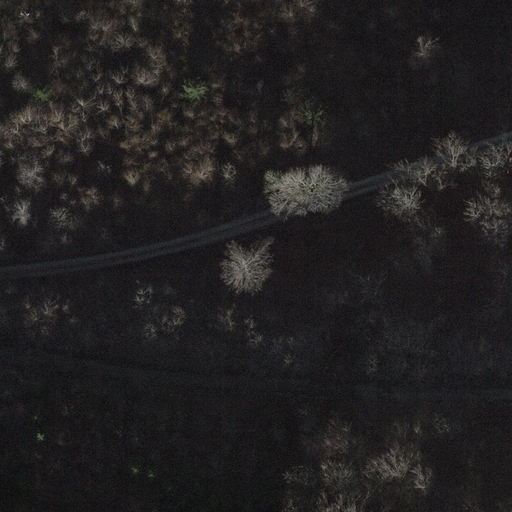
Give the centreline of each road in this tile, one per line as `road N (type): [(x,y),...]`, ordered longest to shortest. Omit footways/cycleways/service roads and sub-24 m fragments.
road 1 (track): [(0,271),(111,258),(511,137)]
road 2 (track): [(0,349),(211,376),(511,392)]
road 3 (track): [(111,258),(287,223),(399,219),(511,188)]
